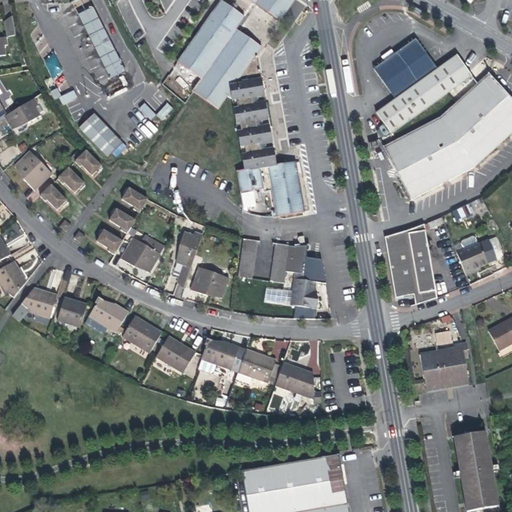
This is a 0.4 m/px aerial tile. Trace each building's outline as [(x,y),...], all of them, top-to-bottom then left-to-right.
[(246,0),(279,21),(293,0),(246,0)] [(201,79),(234,30),(243,17),(231,9),(219,1),(178,63),(201,79)] [(92,7),(77,13),(89,38),(110,78),(124,70),(105,32),(92,7)] [(7,37),(15,36),(13,20),(5,22),(7,37)] [(254,43),(234,30),(201,79),(193,91),(197,94),(219,109),(231,92),(256,54),(261,47),(254,43)] [(397,99),(439,70),(417,40),(394,56),(375,69),(384,82),(397,99)] [(51,77),(63,72),(54,54),(43,59),(51,77)] [(259,71),(256,54),(231,92),(245,171),(266,167),(275,165),(274,155),(270,130),(267,114),(263,94),(262,88),(261,79),(259,71)] [(439,70),(397,99),(381,111),(377,114),(392,135),(474,76),(459,56),(439,70)] [(488,75),(439,119),(474,168),(511,134),(511,100),(508,96),(488,75)] [(71,92),(57,99),(61,105),(74,98),(71,92)] [(4,118),(8,125),(10,128),(12,131),(27,122),(28,124),(40,116),(35,108),(38,106),(34,100),(4,118)] [(146,102),(139,107),(148,120),(155,116),(146,102)] [(162,120),(174,109),(167,103),(156,114),(162,120)] [(121,143),(92,115),(78,130),(107,158),(121,143)] [(0,130),(8,125),(4,118),(0,120),(0,130)] [(411,202),(474,168),(439,119),(384,149),(389,158),(396,172),(407,194),(411,202)] [(148,120),(139,128),(150,138),(158,129),(148,120)] [(384,138),(385,138),(387,137),(388,135),(388,134),(388,132),(387,130),(386,129),(385,129),(384,128),(382,129),(381,129),(380,130),(379,132),(379,133),(379,135),(379,136),(381,137),(382,138),(384,138)] [(15,167),(25,178),(23,180),(29,186),(35,192),(52,175),(30,152),(15,167)] [(96,172),(101,167),(86,152),(75,163),(80,168),(82,167),(92,177),(96,172)] [(287,163),(275,165),(266,167),(270,188),(275,217),(304,212),(300,192),(295,162),(287,163)] [(270,188),(266,167),(245,171),(237,172),(239,185),(241,193),(270,188)] [(68,169),(58,180),(63,186),(65,184),(75,194),(79,190),(84,185),(68,169)] [(52,186),(40,197),(46,203),(47,201),(57,211),(62,207),(67,202),(52,186)] [(140,214),(148,201),(129,189),(125,196),(122,200),(135,208),(133,211),(140,214)] [(453,212),(458,221),(471,214),(467,205),(453,212)] [(131,228),(135,222),(117,211),(113,217),(110,222),(122,229),(121,232),(127,235),(128,234),(131,228)] [(65,221),(61,227),(67,232),(72,226),(65,221)] [(7,244),(24,235),(18,223),(1,232),(7,244)] [(415,295),(417,305),(436,299),(425,225),(385,237),(396,298),(415,295)] [(114,256),(123,242),(104,231),(100,237),(97,243),(110,250),(108,253),(114,256)] [(79,232),(75,238),(81,243),(86,237),(79,232)] [(180,265),(183,266),(191,269),(203,235),(195,232),(193,236),(184,233),(180,246),(182,246),(176,264),(180,265)] [(145,237),(140,244),(147,248),(151,241),(145,237)] [(462,244),(465,250),(478,245),(476,238),(474,237),(463,242),(462,244)] [(257,241),(244,238),(238,277),(252,279),(257,241)] [(159,256),(147,248),(140,244),(133,240),(121,260),(130,266),(134,268),(135,266),(149,274),(160,256),(159,256)] [(151,241),(147,248),(159,256),(164,249),(151,241)] [(276,243),(270,282),(284,284),(286,272),(289,245),(276,243)] [(0,261),(10,255),(6,248),(3,250),(0,244),(0,261)] [(472,269),(480,266),(488,263),(480,244),(478,245),(465,250),(457,253),(466,276),(474,273),(472,269)] [(311,258),(306,256),(306,247),(289,245),(286,272),(301,273),(303,277),(325,282),(320,260),(311,258)] [(14,298),(26,282),(21,278),(16,270),(18,268),(14,262),(0,270),(0,284),(6,294),(8,293),(14,298)] [(185,285),(191,269),(183,266),(177,282),(185,285)] [(21,273),(18,268),(16,270),(21,278),(26,282),(21,273)] [(199,269),(191,292),(200,295),(206,297),(207,294),(221,299),(228,279),(199,269)] [(296,278),(293,292),(291,306),(296,307),(294,319),(315,319),(318,298),(316,298),(312,297),(313,291),(314,281),(303,277),(296,278)] [(35,288),(22,304),(29,310),(27,312),(50,319),(57,295),(49,293),(49,296),(39,293),(35,288)] [(265,301),(291,306),(293,292),(267,289),(265,301)] [(80,329),(87,305),(80,306),(71,303),(72,301),(64,298),(57,322),(80,329)] [(98,299),(95,305),(96,305),(88,318),(116,334),(128,313),(115,305),(113,308),(111,307),(98,299)] [(21,319),(27,312),(29,310),(22,304),(14,314),(21,319)] [(162,333),(148,325),(146,328),(138,323),(134,317),(122,338),(149,354),(162,333)] [(144,323),(134,317),(138,323),(146,328),(148,325),(144,323)] [(511,344),(511,319),(503,324),(489,332),(499,351),(511,344)] [(451,340),(449,331),(438,333),(439,342),(451,340)] [(196,354),(182,345),(180,348),(172,343),(168,337),(156,358),(183,374),(196,354)] [(179,343),(168,337),(172,343),(180,348),(182,345),(179,343)] [(221,345),(206,340),(204,346),(205,347),(201,361),(216,366),(238,373),(246,350),(233,345),(222,342),(221,345)] [(420,354),(427,391),(449,387),(469,384),(465,360),(470,359),(467,343),(455,345),(455,348),(420,354)] [(246,350),(238,373),(257,380),(268,384),(269,381),(271,376),(278,378),(282,367),(275,364),(276,360),(261,355),(260,358),(251,355),(246,350)] [(258,354),(246,350),(251,355),(260,358),(261,355),(258,354)] [(213,373),(216,366),(201,361),(198,370),(210,375),(213,373)] [(306,396),(307,394),(312,377),(314,373),(298,368),(297,371),(288,367),(284,363),(282,367),(278,378),(277,383),(276,386),(306,396)] [(256,386),(257,380),(238,373),(235,382),(252,387),(254,387),(256,386)] [(216,398),(216,406),(225,406),(225,398),(216,398)] [(462,469),(469,511),(497,506),(484,432),(456,436),(462,469)] [(302,511),(345,503),(344,486),(342,476),(339,456),(240,472),(246,511),(302,511)] [(148,492),(141,493),(142,500),(149,499),(148,492)] [(302,511),(346,511),(345,503),(302,511)]
